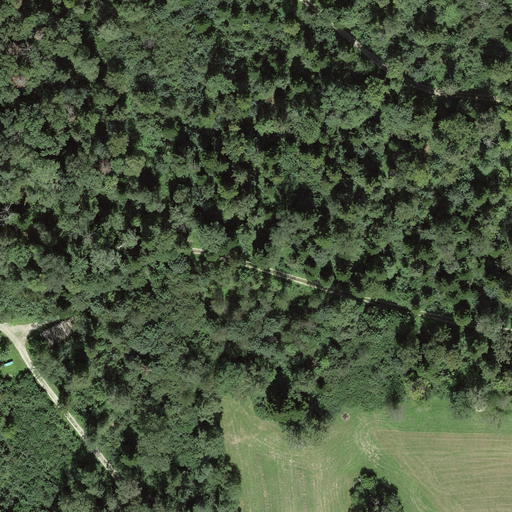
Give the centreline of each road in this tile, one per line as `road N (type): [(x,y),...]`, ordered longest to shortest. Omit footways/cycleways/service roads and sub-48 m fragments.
road 1 (track): [(511,329),(192,257),(129,265),(72,311),(17,336),(34,376),(142,511)]
road 2 (track): [(511,105),(437,105),(371,78),(350,47),(296,0)]
